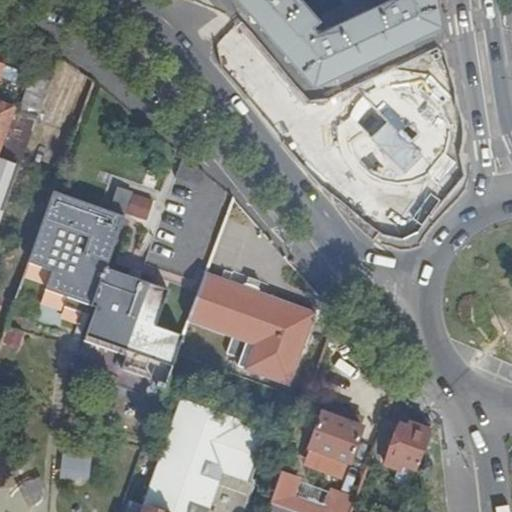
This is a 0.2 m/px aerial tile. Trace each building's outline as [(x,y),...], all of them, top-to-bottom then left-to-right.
[(397,0),(367,15),(366,13),(357,17),(347,21),(348,23),(316,38),(310,31),(318,25),(295,0),(234,0),(250,18),(249,19),(255,26),(257,26),(313,90),(367,64),(368,66),(378,62),(387,58),(386,56),(441,31),(435,0),(397,0)] [(0,230),(53,85),(33,78),(20,111),(18,111),(0,160),(0,230)] [(406,184),(421,179),(434,170),(443,159),(448,145),(449,130),(446,116),(439,103),(427,91),(412,84),(395,82),(379,85),(364,94),(354,107),(347,122),(347,139),(351,155),(360,168),(374,178),(389,184),(406,184)] [(0,150),(15,110),(0,104),(0,150)] [(175,184),(199,193),(205,179),(183,162),(175,184)] [(121,189),(112,214),(126,219),(135,194),(121,189)] [(126,219),(54,193),(30,265),(54,273),(47,292),(98,310),(87,343),(128,358),(124,371),(160,384),(158,390),(165,393),(184,340),(156,329),(169,294),(107,270),(126,219)] [(207,276),(190,323),(234,340),(227,356),(241,361),(238,369),(289,388),(316,316),(259,295),(245,290),(207,276)] [(247,287),(245,290),(259,295),(259,293),(258,291),(261,284),(251,280),(248,287),(247,287)] [(208,511),(222,475),(248,484),(268,429),(242,420),(181,398),(138,511),(208,511)] [(324,416),(360,429),(362,423),(327,409),(324,416)] [(362,430),(360,429),(324,416),(323,415),(310,451),(315,453),(311,465),(313,471),(336,479),(343,476),(347,465),(349,465),(362,430)] [(400,427),(385,422),(371,463),(398,472),(395,483),(411,489),(430,433),(410,425),(408,430),(400,427)] [(299,485),(281,478),(271,507),(285,511),(289,511),(293,501),(299,485)] [(332,495),(325,511),(353,511),(357,504),(332,495)] [(323,511),(293,501),(289,511),(323,511)]
